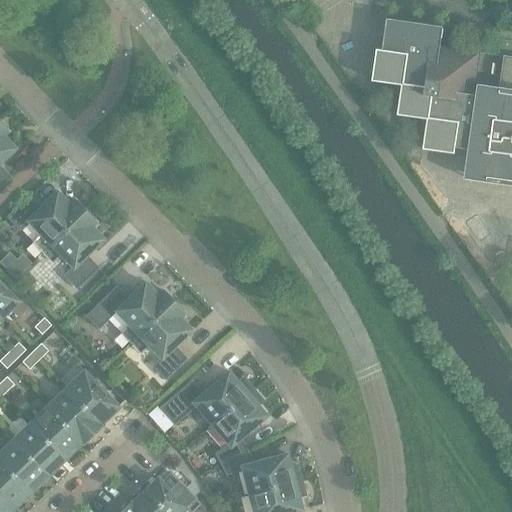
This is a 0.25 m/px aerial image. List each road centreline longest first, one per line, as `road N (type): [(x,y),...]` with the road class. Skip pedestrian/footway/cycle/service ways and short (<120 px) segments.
road 1 (unclassified): [(393,511),(380,404),(330,293),(125,0)]
road 2 (residential): [(344,511),(332,455),(264,338),(0,64)]
road 3 (residential): [(61,511),(151,426)]
